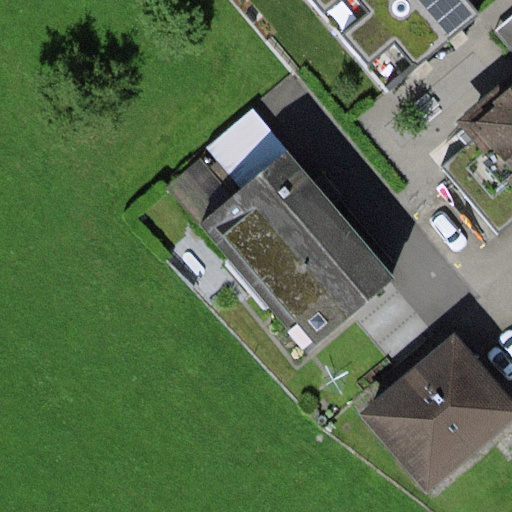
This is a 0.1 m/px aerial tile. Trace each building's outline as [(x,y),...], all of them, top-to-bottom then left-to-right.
[(307,0),(386,94),(427,59),(456,35),(477,18),(461,0),(307,0)] [(511,88),(469,124),(478,136),(511,176),(511,88)] [(207,148),(242,190),(283,155),(249,113),(207,148)] [(511,223),(511,176),(478,136),(440,166),(497,236),(511,223)] [(199,226),(304,349),(386,279),(283,155),(242,190),(199,226)] [(451,347),(367,417),(423,483),(507,413),(451,347)]
